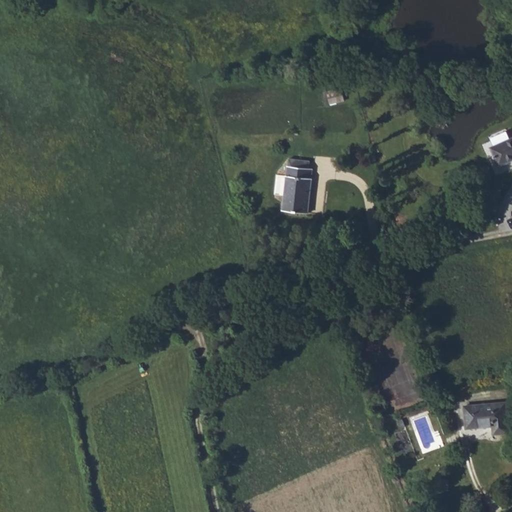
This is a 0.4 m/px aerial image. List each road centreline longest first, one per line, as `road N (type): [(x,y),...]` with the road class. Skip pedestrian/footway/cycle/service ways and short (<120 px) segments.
road 1 (track): [(392,261),(193,327)]
road 2 (track): [(193,327),(166,328),(92,368),(0,388)]
road 3 (unclassified): [(511,238),(392,261)]
